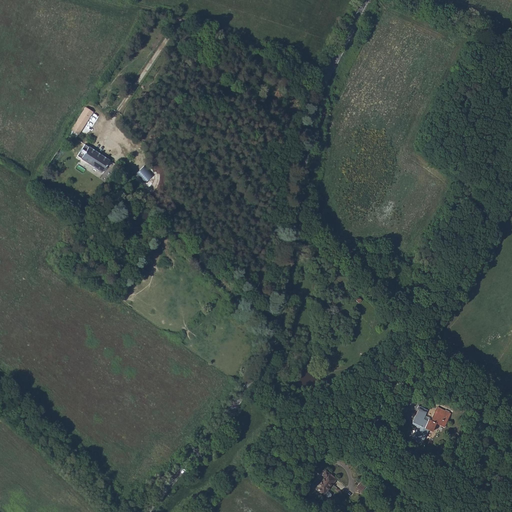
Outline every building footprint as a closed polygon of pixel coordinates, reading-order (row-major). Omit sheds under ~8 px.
[(66,128),(74,134),(87,112),(79,107),(66,128)] [(86,147),(83,152),(97,160),(100,156),(86,147)] [(83,152),(81,156),(102,169),(108,160),(100,156),(97,160),(83,152)] [(419,394),(419,396),(432,405),(435,405),(435,390),(429,389),(429,394),(419,394)] [(404,401),(403,414),(409,414),(409,430),(421,430),(421,415),(426,415),(425,405),(432,405),(419,396),(419,404),(418,404),(418,407),(412,407),(412,403),(412,401),(404,401)] [(305,476),(315,483),(324,467),(312,460),(310,464),(312,465),(305,476)] [(345,476),(350,479),(356,470),(350,467),(345,476)] [(323,475),(314,488),(325,495),(337,477),(324,469),(321,474),(323,475)] [(305,476),(303,479),(312,486),(315,483),(305,476)]
